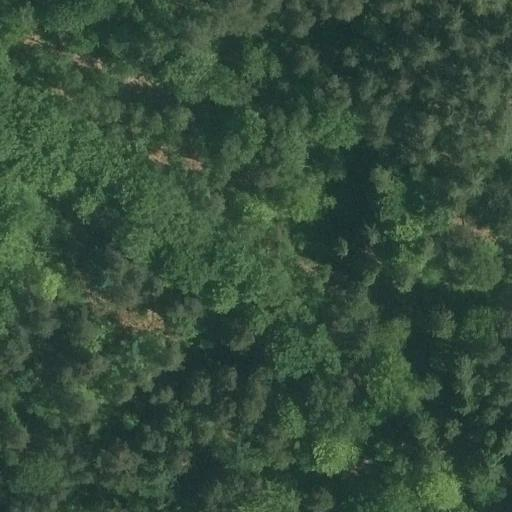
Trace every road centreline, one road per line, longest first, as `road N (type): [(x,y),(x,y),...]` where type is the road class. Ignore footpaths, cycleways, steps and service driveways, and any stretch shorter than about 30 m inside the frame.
road 1 (track): [(366,351),(0,89)]
road 2 (track): [(511,262),(416,289),(388,307),(366,351),(407,434),(402,511)]
